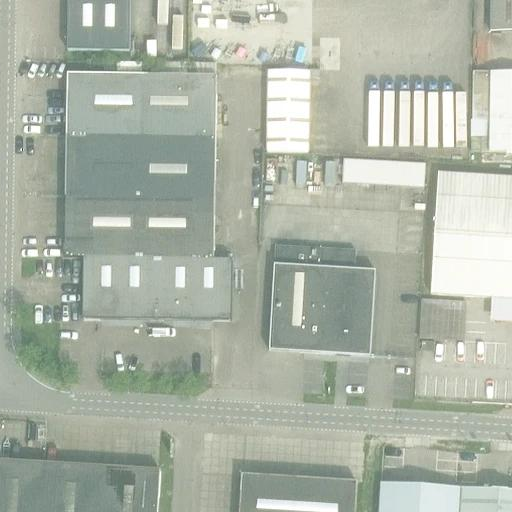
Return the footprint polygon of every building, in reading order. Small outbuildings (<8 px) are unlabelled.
[(128,52),(129,0),(67,0),(67,51),(128,52)] [(511,0),(490,0),(490,33),(511,33),(511,0)] [(308,73),(268,72),(267,153),(307,154),(308,73)] [(511,153),(511,73),(490,73),(489,137),(481,137),(480,153),(511,153)] [(67,75),(66,137),(140,138),(141,76),(67,75)] [(141,76),(140,138),(216,139),(217,77),(141,76)] [(66,137),(65,197),(139,198),(140,138),(66,137)] [(139,198),(215,200),(216,139),(140,138),(139,198)] [(409,165),(408,188),(423,189),(424,166),(409,165)] [(430,295),(511,300),(511,178),(437,175),(430,295)] [(65,197),(64,259),(83,260),(83,259),(138,260),(139,198),(65,197)] [(214,261),(214,260),(215,200),(139,198),(138,260),(157,260),(214,261)] [(269,351),(319,354),(325,250),(275,247),(269,351)] [(325,250),(319,354),(369,358),(375,272),(354,271),(355,251),(325,250)] [(82,321),(156,322),(157,260),(138,260),(83,259),(83,260),(64,259),(64,260),(83,260),(82,321)] [(157,260),(156,322),(231,323),(232,261),(214,260),(214,261),(157,260)] [(422,301),(420,339),(463,342),(465,303),(422,301)] [(132,454),(155,454),(155,432),(132,432),(132,454)] [(0,460),(0,511),(156,511),(159,471),(0,460)] [(354,511),(356,484),(241,477),(238,511),(354,511)] [(511,511),(511,493),(381,485),(380,497),(379,511),(511,511)]
